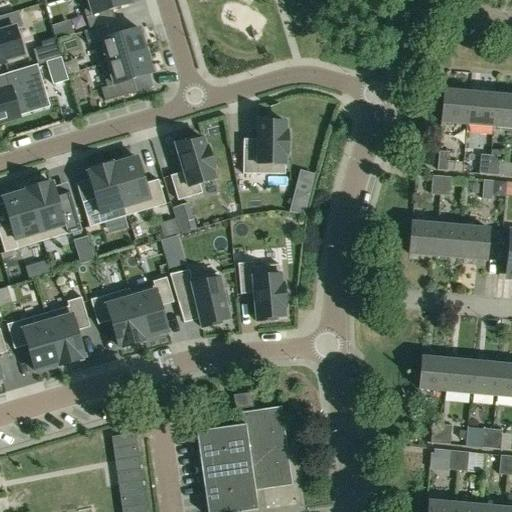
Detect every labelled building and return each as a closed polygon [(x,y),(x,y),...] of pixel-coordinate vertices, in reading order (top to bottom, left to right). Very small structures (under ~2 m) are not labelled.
[(79,0),(89,30),(115,22),(111,10),(131,4),(129,0),(79,0)] [(0,65),(5,64),(4,61),(23,55),(15,29),(21,27),(17,13),(0,17),(0,65)] [(119,34),(115,22),(89,30),(83,31),(87,44),(93,43),(99,65),(145,51),(138,28),(119,34)] [(152,74),(145,51),(99,65),(106,87),(100,89),(104,102),(136,92),(132,79),(152,74)] [(60,57),(45,62),(53,85),(67,81),(60,57)] [(0,90),(0,122),(18,117),(15,104),(46,95),(37,65),(5,75),(9,88),(0,90)] [(441,123),(466,125),(469,93),(443,91),(441,123)] [(495,96),(469,93),(466,125),(492,128),(495,96)] [(511,97),(495,96),(492,128),(511,129),(511,97)] [(257,119),(257,149),(243,148),(242,174),(285,175),(285,155),(287,155),(287,132),(285,132),(285,122),(276,122),(276,120),(257,119)] [(175,144),(183,172),(170,176),(177,201),(202,193),(199,184),(215,180),(212,170),(214,170),(208,147),(205,148),(203,139),(194,141),(193,139),(175,144)] [(448,152),(438,151),(436,171),(446,172),(448,152)] [(488,175),(490,156),(480,155),(478,174),(488,175)] [(115,161),(116,164),(113,165),(112,163),(111,163),(127,216),(165,205),(157,180),(144,184),(137,158),(133,159),(132,156),(115,161)] [(490,156),(488,175),(498,176),(500,156),(490,156)] [(127,216),(111,163),(90,170),(90,172),(87,173),(95,199),(82,203),(89,227),(127,216)] [(439,196),(441,177),(432,176),(430,196),(439,196)] [(451,178),(441,177),(439,196),(449,197),(451,178)] [(483,180),(481,200),(491,201),(493,181),(483,180)] [(60,209),(52,184),(49,185),(48,182),(26,189),(42,242),(80,230),(73,206),(60,209)] [(42,242),(26,189),(26,191),(22,193),(21,189),(4,194),(5,198),(2,199),(10,225),(0,227),(0,239),(4,253),(42,242)] [(292,204),(290,212),(304,215),(306,206),(292,204)] [(434,257),(437,225),(411,223),(408,255),(434,257)] [(460,259),(463,228),(437,225),(434,257),(460,259)] [(463,228),(460,259),(486,262),(489,230),(463,228)] [(283,284),(281,284),(279,265),(253,267),(252,263),(237,264),(240,295),(253,294),(256,323),(275,321),(275,319),(284,318),(283,309),(285,308),(283,284)] [(169,275),(178,304),(190,301),(197,330),(215,325),(215,323),(229,320),(225,306),(229,305),(225,291),(222,292),(218,273),(191,279),(189,270),(169,275)] [(152,282),(153,286),(130,293),(129,289),(128,289),(144,342),(144,341),(143,339),(147,338),(148,341),(165,336),(164,333),(168,332),(160,306),(173,302),(166,278),(152,282)] [(97,325),(110,321),(118,347),(121,346),(122,348),(144,342),(128,289),(90,300),(97,325)] [(84,357),(77,331),(90,328),(81,298),(67,302),(68,307),(44,314),(60,366),(81,360),(81,358),(84,357)] [(55,369),(54,366),(58,364),(59,367),(60,366),(44,314),(6,325),(14,349),(27,346),(34,371),(38,370),(39,374),(55,369)] [(444,392),(447,360),(421,358),(418,390),(444,392)] [(469,395),(472,363),(447,360),(444,392),(469,395)] [(495,397),(498,365),(472,363),(469,395),(495,397)] [(511,398),(511,366),(498,365),(495,397),(511,398)] [(253,408),(251,394),(233,396),(235,410),(253,408)] [(195,433),(206,511),(250,511),(257,511),(255,492),(292,486),(281,408),(236,414),(237,427),(195,433)] [(439,444),(441,425),(432,424),(430,444),(439,444)] [(441,425),(439,444),(450,445),(451,426),(441,425)] [(491,449),(492,430),(482,429),(481,448),(491,449)] [(492,430),(491,449),(500,450),(502,431),(492,430)] [(457,471),(459,452),(449,451),(447,470),(457,471)] [(459,452),(457,471),(467,472),(468,453),(459,452)] [(147,511),(139,453),(115,456),(122,511),(147,511)] [(508,476),(510,456),(500,456),(498,475),(508,476)] [(427,511),(452,511),(454,504),(428,502),(427,511)]
